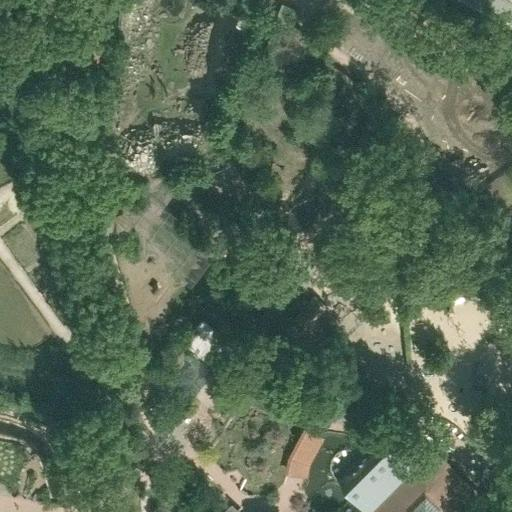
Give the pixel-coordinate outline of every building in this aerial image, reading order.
[(260,0),(241,0),(236,13),(232,23),(250,30),(262,1),(260,0)] [(90,57),(89,66),(110,68),(112,44),(99,42),(102,13),(74,10),(70,45),(77,46),(76,55),(90,57)] [(277,67),(295,29),(277,20),(259,58),(277,67)] [(357,135),(378,148),(397,117),(376,104),(357,135)] [(147,177),(137,182),(132,188),(158,207),(175,182),(186,166),(147,177)] [(291,190),(270,187),(263,231),(284,235),(291,190)] [(435,248),(424,260),(443,279),(466,256),(447,237),(435,248)] [(325,306),(311,295),(287,326),(324,354),(339,335),(315,317),(325,306)] [(215,372),(235,348),(201,319),(181,343),(215,372)] [(215,372),(181,343),(149,380),(165,394),(183,409),(215,372)] [(251,378),(242,399),(284,418),(293,396),(251,378)] [(346,382),(335,394),(357,412),(367,399),(346,382)] [(183,409),(165,394),(154,407),(172,422),(183,409)] [(348,498),(338,510),(339,511),(481,511),(487,507),(473,488),(433,450),(423,461),(421,459),(396,434),(340,491),(348,498)] [(237,511),(230,503),(225,508),(220,511),(237,511)]
